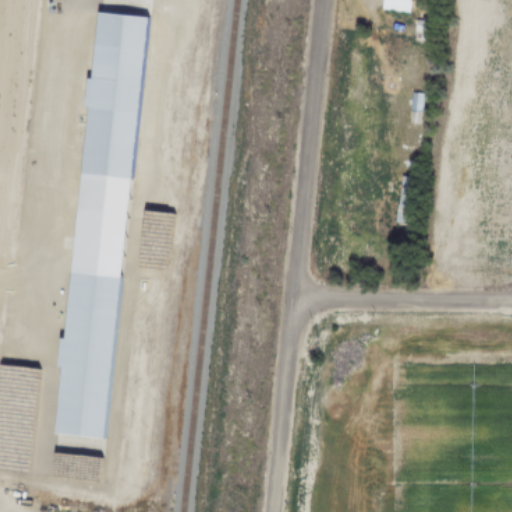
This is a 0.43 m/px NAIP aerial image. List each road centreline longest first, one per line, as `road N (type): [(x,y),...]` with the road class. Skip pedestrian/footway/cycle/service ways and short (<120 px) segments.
road 1 (residential): [(320,0),(270,511)]
road 2 (residential): [(511,299),(290,296)]
